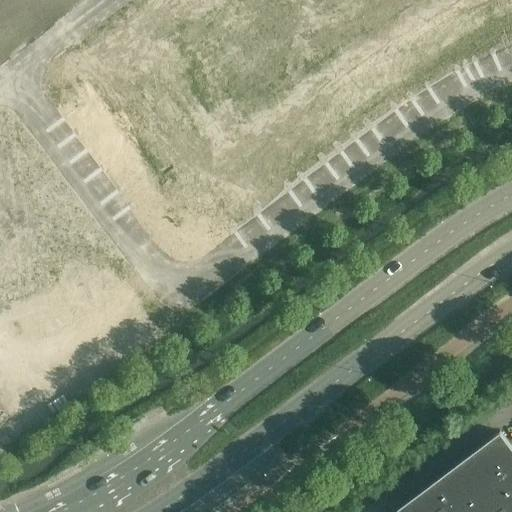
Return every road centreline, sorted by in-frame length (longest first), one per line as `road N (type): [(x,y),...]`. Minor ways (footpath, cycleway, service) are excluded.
road 1 (residential): [(10,76),(179,293),(457,88),(511,62)]
road 2 (tertiary): [(511,199),(450,235),(272,377),(73,511)]
road 3 (tertiary): [(158,511),(511,255)]
road 4 (residential): [(10,76),(112,0)]
